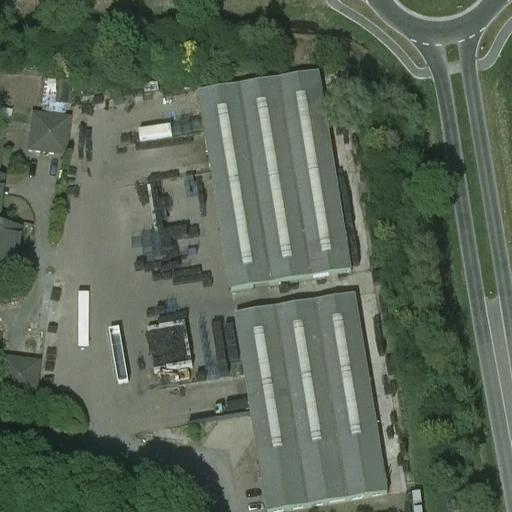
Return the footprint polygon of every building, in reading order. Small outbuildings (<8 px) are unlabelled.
[(319,76),(200,95),(206,135),(140,146),(206,136),(213,175),(146,186),(213,176),(232,294),(352,274),(319,76)] [(69,87),(35,84),(34,99),(68,102),(69,87)] [(69,122),(33,118),(29,154),(64,158),(69,122)] [(0,277),(13,279),(19,233),(0,230),(0,198),(2,183),(0,182),(0,277)] [(356,298),(236,318),(245,377),(179,388),(179,389),(246,378),(252,417),(186,428),(186,429),(252,418),(267,511),(294,511),(388,497),(356,298)] [(39,366),(3,361),(0,384),(0,397),(34,402),(39,366)]
